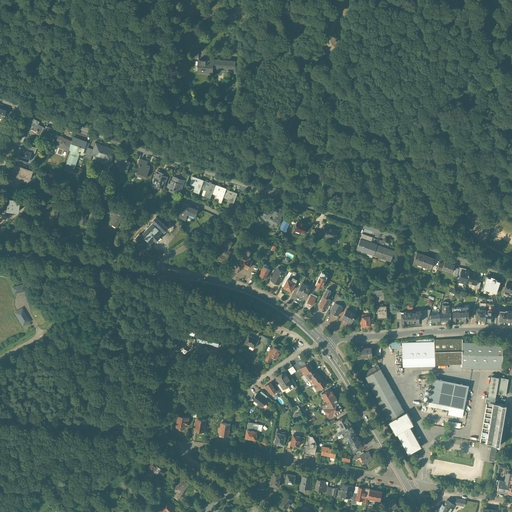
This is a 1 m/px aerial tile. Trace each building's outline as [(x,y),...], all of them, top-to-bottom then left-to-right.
[(238,56),(200,53),(199,71),(215,73),(215,67),(237,68),(238,56)] [(39,122),(34,119),(33,121),(30,120),(27,125),(29,126),(28,127),(36,131),(35,133),(36,134),(36,133),(40,135),(43,129),(37,126),(39,122)] [(54,130),(46,127),(45,130),(43,129),(40,135),(43,136),(43,137),(44,137),(45,137),(51,139),(51,137),(54,130)] [(87,142),(73,137),(71,142),(68,150),(71,151),(65,170),(72,173),(79,154),(82,155),(87,142)] [(71,142),(62,139),(60,143),(59,148),(64,150),(68,151),(68,150),(71,142)] [(115,150),(96,143),(94,150),(92,155),(105,159),(102,174),(107,176),(112,159),(115,150)] [(27,150),(20,148),(17,156),(18,156),(17,159),(28,163),(31,153),(35,154),(37,149),(28,146),(27,150)] [(94,150),(88,148),(86,154),(91,156),(92,155),(94,150)] [(124,158),(120,156),(119,158),(120,158),(117,169),(126,172),(130,163),(131,163),(130,163),(130,162),(126,161),(127,160),(126,160),(128,155),(125,154),(124,158)] [(147,162),(142,160),(140,159),(138,165),(139,166),(136,175),(146,179),(150,169),(149,168),(150,166),(146,165),(147,162)] [(23,169),(15,166),(13,173),(11,172),(10,174),(14,175),(10,184),(16,186),(20,177),(29,180),(31,173),(22,170),(23,169)] [(158,173),(157,173),(153,183),(157,185),(156,187),(162,189),(163,186),(164,186),(167,177),(163,175),(163,173),(158,172),(158,173)] [(204,181),(192,177),(189,185),(194,187),(194,186),(196,186),(194,193),(193,192),(199,195),(201,190),(201,189),(203,181),(204,181)] [(178,178),(175,178),(173,178),(170,188),(173,190),(172,191),(174,193),(175,194),(175,193),(177,194),(180,192),(183,183),(178,181),(178,178)] [(204,181),(203,181),(201,189),(201,190),(204,191),(205,190),(207,191),(205,197),(204,197),(210,199),(212,194),(214,186),(215,186),(215,185),(204,181)] [(215,186),(214,186),(212,194),(216,195),(218,195),(216,202),(215,201),(215,202),(221,204),(223,198),(226,190),(215,186)] [(226,190),(223,198),(227,200),(227,199),(229,200),(227,206),(226,206),(232,208),(237,194),(226,190)] [(188,199),(182,197),(180,203),(186,205),(188,199)] [(18,201),(8,199),(7,205),(3,204),(1,211),(2,211),(2,210),(17,212),(18,207),(18,201)] [(89,203),(76,201),(75,210),(81,210),(80,215),(76,214),(75,222),(80,223),(79,224),(84,225),(85,219),(86,211),(87,208),(88,209),(89,203)] [(59,207),(53,206),(47,205),(45,212),(51,213),(49,226),(54,227),(59,207)] [(197,211),(188,208),(189,207),(183,205),(179,218),(184,220),(186,214),(195,217),(197,211)] [(125,212),(119,208),(117,211),(104,206),(100,216),(104,218),(108,213),(114,216),(110,221),(113,223),(112,225),(116,227),(125,212)] [(280,210),(272,210),(271,213),(267,213),(266,214),(264,213),(255,219),(257,221),(255,225),(259,227),(260,225),(267,221),(270,222),(271,224),(270,225),(272,227),(276,227),(277,224),(278,224),(281,220),(283,221),(289,211),(284,208),(283,209),(280,209),(280,210)] [(152,221),(153,222),(140,235),(138,233),(134,238),(147,251),(152,246),(150,244),(155,240),(158,242),(163,238),(160,235),(164,232),(165,233),(170,229),(157,216),(152,221)] [(289,224),(283,221),(279,229),(285,232),(289,224)] [(306,224),(299,222),(297,222),(294,230),(301,232),(301,233),(304,234),(307,225),(306,225),(306,224)] [(334,229),(324,226),(321,235),(331,238),(332,234),(336,236),(338,231),(334,229)] [(229,248),(229,249),(232,243),(224,239),(221,244),(222,245),(221,247),(217,245),(214,251),(222,255),(220,260),(225,263),(231,252),(227,250),(229,248)] [(371,245),(365,243),(366,241),(360,239),(357,250),(374,256),(375,252),(378,245),(379,240),(377,245),(372,243),(371,245)] [(382,247),(378,245),(375,252),(374,256),(390,262),(394,251),(382,247)] [(251,251),(246,249),(242,257),(241,257),(240,259),(240,260),(242,261),(239,265),(240,265),(240,266),(242,267),(243,266),(243,267),(248,269),(250,265),(252,265),(253,263),(252,261),(254,258),(253,257),(252,256),(250,256),(250,257),(248,256),(251,251)] [(426,256),(417,253),(413,263),(422,266),(426,256)] [(434,259),(426,256),(422,266),(431,269),(434,259)] [(454,266),(445,262),(444,265),(442,269),(443,268),(452,271),(452,273),(454,266)] [(270,270),(264,267),(262,269),(260,275),(259,275),(260,275),(260,276),(262,276),(263,276),(266,278),(270,270)] [(277,268),(271,280),(279,284),(285,272),(277,268)] [(462,270),(461,270),(460,276),(459,282),(467,284),(466,285),(467,285),(469,272),(470,271),(465,270),(465,271),(462,270)] [(328,275),(322,272),(315,284),(322,287),(326,279),(328,275)] [(479,274),(469,272),(467,285),(467,284),(476,285),(477,282),(479,274)] [(486,276),(484,282),(485,283),(482,289),(495,293),(497,294),(501,281),(494,279),(494,278),(491,277),(491,278),(486,276)] [(291,281),(288,279),(284,287),(284,288),(287,290),(287,289),(291,291),(297,279),(293,277),(291,281)] [(311,287),(302,283),(296,294),(305,298),(311,287)] [(14,286),(12,286),(14,293),(16,292),(25,290),(24,284),(14,286)] [(327,288),(325,293),(319,305),(326,309),(330,299),(327,298),(331,291),(327,288)] [(316,298),(310,296),(307,301),(313,304),(316,298)] [(338,296),(335,302),(330,311),(334,313),(333,313),(337,316),(342,306),(340,304),(343,298),(338,296)] [(376,305),(377,318),(387,318),(386,305),(376,305)] [(468,307),(460,308),(461,320),(469,319),(468,307)] [(30,321),(22,308),(18,310),(14,312),(22,326),(26,323),(30,321)] [(460,308),(453,308),(453,320),(461,320),(460,308)] [(482,309),(477,308),(476,313),(476,316),(476,319),(478,319),(485,320),(485,310),(482,310),(482,309)] [(356,314),(346,309),(342,317),(352,322),(356,314)] [(494,310),(485,310),(485,320),(493,320),(494,310)] [(505,310),(500,310),(500,314),(499,314),(499,317),(499,320),(508,321),(508,311),(505,311),(505,310)] [(421,311),(416,311),(416,312),(411,313),(412,322),(417,321),(417,322),(422,321),(421,311)] [(411,313),(406,313),(406,312),(401,312),(402,319),(402,323),(406,322),(412,322),(411,313)] [(436,313),(431,313),(432,322),(440,321),(439,313),(437,313),(437,312),(436,312),(436,313)] [(442,313),(439,313),(440,321),(450,321),(449,312),(442,313)] [(366,314),(362,314),(362,324),(361,324),(362,327),(364,326),(371,325),(370,318),(370,316),(366,316),(366,314)] [(217,339),(199,334),(197,342),(215,346),(217,339)] [(258,340),(248,335),(245,344),(254,348),(258,340)] [(463,339),(434,340),(434,342),(435,364),(462,363),(462,342),(463,342),(463,339)] [(434,342),(402,343),(403,366),(435,364),(434,342)] [(463,342),(462,342),(462,363),(462,366),(503,366),(503,342),(463,342)] [(280,350),(274,347),(272,350),(270,350),(265,361),(269,363),(272,357),(276,359),(280,350)] [(371,348),(361,349),(362,357),(372,356),(371,348)] [(301,367),(300,368),(304,374),(305,374),(312,369),(312,368),(308,363),(306,364),(303,366),(301,367)] [(373,368),(359,376),(393,436),(396,435),(389,422),(390,422),(365,377),(380,369),(378,365),(373,368)] [(293,366),(288,369),(291,374),(296,371),(293,366)] [(312,369),(305,374),(309,380),(309,379),(317,374),(313,368),(312,368),(312,369)] [(405,413),(380,369),(365,377),(390,422),(405,413)] [(292,383),(284,371),(276,377),(280,383),(284,388),(287,386),(287,384),(291,382),(291,383),(292,383)] [(318,373),(317,374),(309,379),(313,385),(314,384),(322,379),(318,373)] [(508,378),(491,376),(488,396),(486,396),(485,402),(487,402),(487,401),(493,402),(493,401),(495,401),(495,400),(495,398),(496,393),(506,395),(508,378)] [(322,379),(314,384),(318,390),(326,384),(322,378),(322,379)] [(468,386),(434,380),(429,402),(429,406),(449,410),(450,406),(464,408),(468,386)] [(274,385),(272,381),(265,386),(267,388),(267,389),(268,391),(271,394),(272,393),(274,393),(277,392),(277,390),(277,389),(274,385)] [(330,388),(321,393),(326,401),(326,402),(327,402),(336,397),(336,396),(332,390),(331,390),(330,388)] [(259,393),(257,392),(253,397),(252,397),(251,398),(262,407),(263,406),(262,405),(266,399),(267,400),(268,400),(265,398),(259,393)] [(336,397),(327,402),(326,402),(323,404),(324,406),(323,407),(324,407),(323,408),(323,409),(324,412),(326,411),(329,417),(333,414),(334,415),(343,409),(341,406),(342,403),(339,402),(336,396),(336,397)] [(311,406),(313,408),(321,403),(317,397),(307,403),(310,407),(311,406)] [(493,402),(487,401),(487,402),(480,441),(497,444),(497,445),(499,446),(506,404),(504,403),(504,404),(493,402)] [(324,412),(321,414),(318,409),(307,416),(309,419),(314,417),(316,420),(311,423),(315,429),(328,421),(326,418),(329,417),(326,411),(324,412)] [(390,422),(389,422),(396,435),(410,427),(413,425),(406,412),(405,413),(390,422)] [(346,414),(337,420),(342,428),(342,429),(351,423),(346,414)] [(189,417),(178,415),(176,425),(185,426),(185,425),(187,426),(188,423),(189,417)] [(206,420),(197,418),(195,428),(196,429),(198,430),(199,429),(204,430),(206,420)] [(231,423),(221,421),(219,433),(221,435),(222,435),(224,434),(229,435),(230,434),(230,432),(229,431),(231,423)] [(258,426),(253,425),(253,423),(248,422),(246,437),(256,439),(256,438),(257,438),(257,436),(257,435),(258,426)] [(351,423),(342,429),(342,428),(338,431),(339,434),(342,432),(342,431),(343,431),(346,435),(346,436),(355,430),(351,423)] [(421,447),(410,427),(397,434),(409,454),(421,447)] [(355,430),(346,436),(346,435),(345,436),(346,438),(348,437),(350,442),(359,437),(355,430)] [(281,433),(276,432),(275,440),(275,442),(279,443),(279,444),(283,445),(284,440),(285,440),(285,436),(285,432),(281,432),(281,433)] [(302,436),(296,435),(297,433),(294,433),(293,435),(292,441),(291,444),(299,446),(300,441),(301,441),(302,436)] [(313,435),(309,435),(308,440),(307,446),(306,452),(307,452),(315,453),(317,443),(316,443),(316,441),(313,435)] [(359,437),(350,442),(355,451),(364,445),(363,445),(364,444),(363,442),(361,442),(359,437)] [(336,449),(327,448),(327,447),(323,446),(321,454),(330,455),(330,456),(335,457),(336,449)] [(497,447),(491,446),(488,460),(494,461),(497,447)] [(355,455),(354,456),(353,458),(353,459),(356,460),(357,457),(360,455),(364,453),(363,451),(355,455)] [(364,453),(360,455),(364,462),(368,460),(368,461),(369,461),(368,460),(373,458),(369,451),(364,453)] [(347,453),(342,452),(341,455),(343,456),(342,460),(349,461),(350,458),(351,455),(349,455),(346,454),(347,453)] [(161,465),(160,463),(158,463),(153,459),(149,464),(154,468),(155,470),(156,471),(158,471),(162,474),(164,478),(165,478),(166,478),(166,477),(166,476),(165,475),(164,474),(167,470),(162,466),(161,465)] [(146,468),(140,476),(146,480),(149,476),(151,477),(153,477),(154,475),(154,473),(153,473),(155,470),(154,468),(149,464),(147,467),(146,468)] [(281,472),(273,471),(270,485),(278,486),(281,472)] [(506,481),(499,480),(498,485),(497,490),(508,491),(511,474),(511,472),(508,471),(506,481)] [(295,475),(287,473),(285,482),(293,484),(295,475)] [(266,477),(257,475),(256,480),(255,487),(255,488),(257,488),(258,487),(258,486),(264,487),(263,488),(264,488),(266,477)] [(311,478),(302,476),(300,490),(304,491),(305,488),(312,490),(313,484),(310,484),(311,478)] [(189,483),(182,478),(175,488),(178,490),(175,495),(178,498),(179,497),(181,499),(182,496),(185,491),(183,491),(189,483)] [(325,480),(317,479),(315,489),(326,491),(327,484),(327,485),(328,482),(325,481),(325,480)] [(352,486),(343,484),(342,491),(341,495),(350,497),(351,492),(352,486)] [(370,489),(358,487),(357,492),(356,499),(362,500),(362,502),(367,503),(368,498),(370,489)] [(382,491),(370,489),(368,498),(380,500),(382,491)] [(285,496),(279,504),(286,509),(292,501),(285,496)] [(456,497),(455,504),(464,506),(466,499),(456,497)] [(394,499),(385,503),(389,510),(397,505),(397,504),(394,499)] [(447,500),(443,504),(442,504),(438,509),(439,510),(437,511),(449,511),(454,505),(447,500)] [(177,511),(179,511),(168,502),(159,511),(177,511)]
